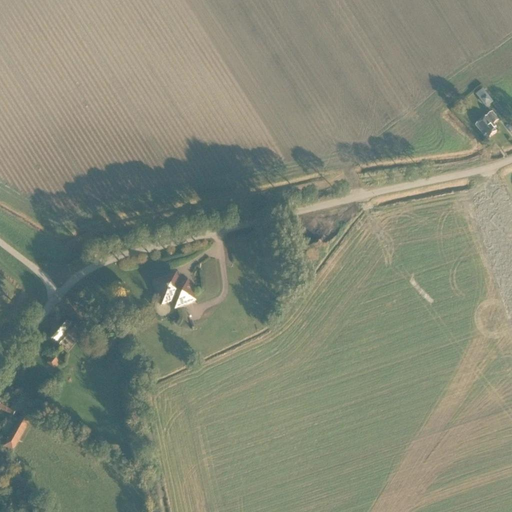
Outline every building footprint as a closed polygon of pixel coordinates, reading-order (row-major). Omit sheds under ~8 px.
[(494,103),(483,90),(477,95),(487,108),(494,103)] [(499,121),(493,113),(476,126),(485,137),(487,136),(490,139),(497,133),(494,130),(496,128),(494,125),(499,121)] [(175,276),(154,284),(162,306),(172,302),(175,310),(194,303),(187,283),(179,286),(175,276)] [(46,338),(57,347),(75,326),(62,315),(54,324),(55,325),(52,328),(54,330),(46,338)] [(108,335),(102,343),(111,349),(117,340),(108,335)] [(103,368),(113,373),(119,361),(109,356),(103,368)] [(59,363),(52,357),(46,364),(54,370),(59,363)] [(0,404),(0,410),(13,417),(16,412),(1,403),(0,404)] [(32,418),(23,413),(4,448),(13,453),(32,418)]
